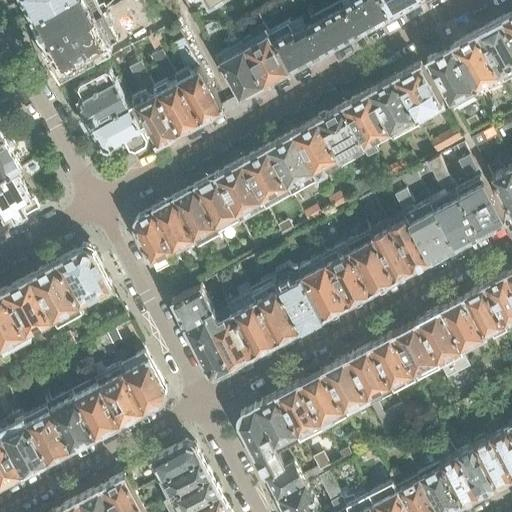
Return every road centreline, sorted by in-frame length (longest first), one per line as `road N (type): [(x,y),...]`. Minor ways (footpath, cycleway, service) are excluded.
road 1 (residential): [(95,203),(469,0)]
road 2 (residential): [(511,240),(202,402)]
road 3 (residential): [(0,508),(202,402)]
road 4 (residential): [(202,402),(95,203)]
road 5 (residential): [(95,203),(0,49)]
road 6 (residential): [(202,402),(260,511)]
